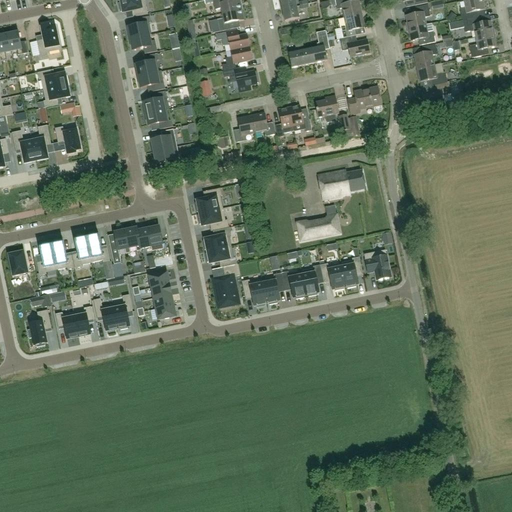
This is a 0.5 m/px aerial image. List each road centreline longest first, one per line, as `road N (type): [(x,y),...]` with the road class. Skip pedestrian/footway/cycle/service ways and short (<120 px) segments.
road 1 (residential): [(0,185),(93,158),(66,5)]
road 2 (unclassified): [(459,511),(413,290)]
road 3 (residential): [(143,209),(106,30),(88,1)]
road 4 (residential): [(205,328),(413,290)]
road 5 (residential): [(15,367),(205,328)]
road 6 (residential): [(205,328),(179,201),(143,209)]
road 7 (unclassified): [(413,290),(389,163),(394,136)]
road 8 (residential): [(0,238),(143,209)]
road 9 (unclassified): [(511,112),(394,136)]
